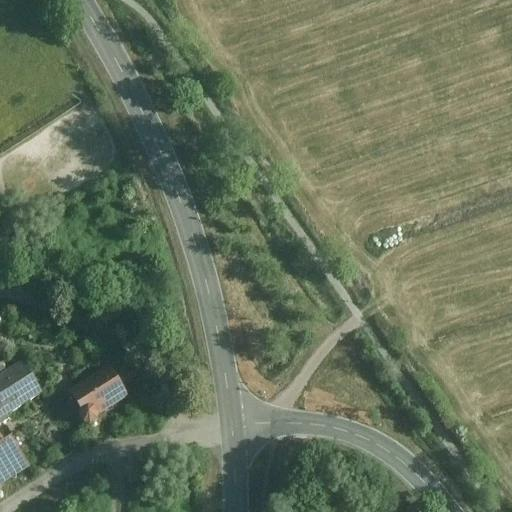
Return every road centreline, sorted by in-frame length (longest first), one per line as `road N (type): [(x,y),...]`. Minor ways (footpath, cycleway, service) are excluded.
road 1 (tertiary): [(78,0),(173,184),(207,291),(234,427)]
road 2 (tertiary): [(451,511),(377,444),(330,428),(234,427)]
